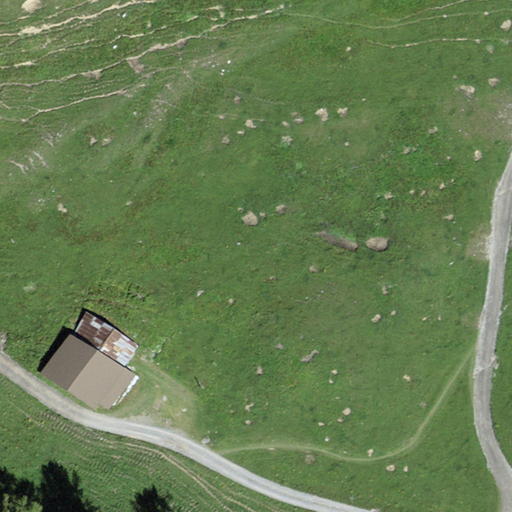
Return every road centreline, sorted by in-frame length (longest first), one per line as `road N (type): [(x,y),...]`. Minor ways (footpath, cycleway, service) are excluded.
road 1 (track): [(345,511),(148,433),(81,416),(0,363)]
road 2 (track): [(195,451),(280,444),(375,459),(403,452),(475,343),(487,340)]
road 3 (track): [(511,178),(483,380),(485,434),(511,504)]
